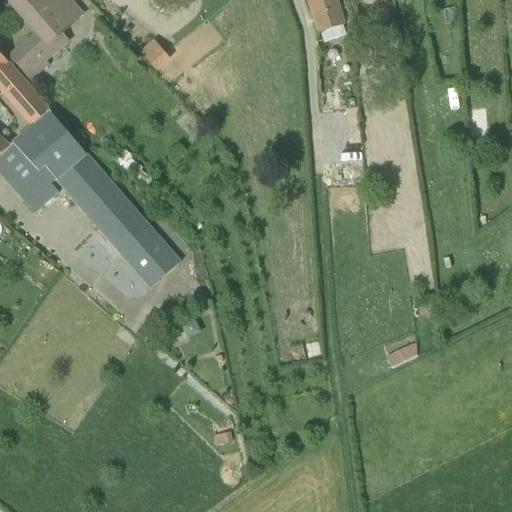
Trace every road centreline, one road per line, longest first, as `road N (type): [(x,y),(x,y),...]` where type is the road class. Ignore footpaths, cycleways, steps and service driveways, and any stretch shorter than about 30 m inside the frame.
road 1 (track): [(341,416),(314,130)]
road 2 (track): [(295,0),(314,130)]
